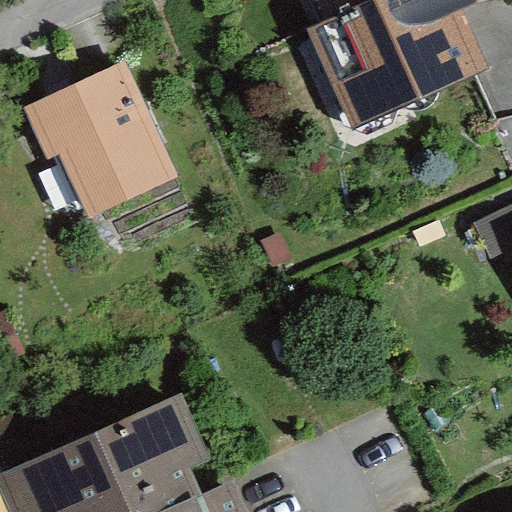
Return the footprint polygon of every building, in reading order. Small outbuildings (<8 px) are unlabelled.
[(351,139),(489,77),(464,21),(481,13),(487,0),(311,0),(326,31),(307,39),(351,139)] [(178,184),(125,73),(27,119),(50,168),(60,163),(90,225),(178,184)] [(511,256),(511,214),(477,231),(493,266),(511,256)] [(9,317),(0,320),(0,374),(28,362),(9,317)] [(180,406),(0,484),(0,499),(5,511),(243,511),(235,492),(201,507),(188,479),(208,470),(180,406)]
